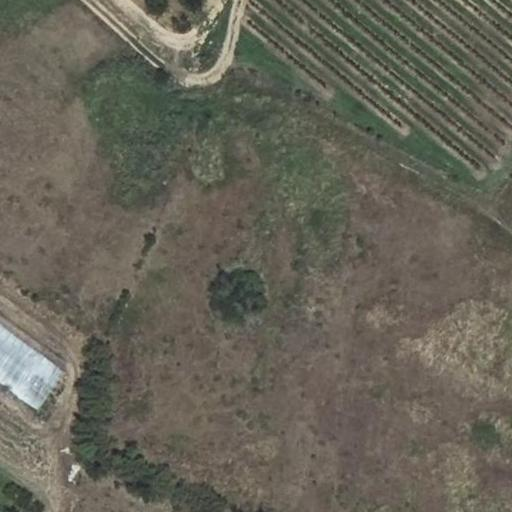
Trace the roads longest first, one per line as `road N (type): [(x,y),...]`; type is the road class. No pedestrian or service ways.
road 1 (track): [(511,159),(495,182),(483,181),(229,53)]
road 2 (track): [(89,0),(168,72),(198,82),(222,68),(240,0)]
